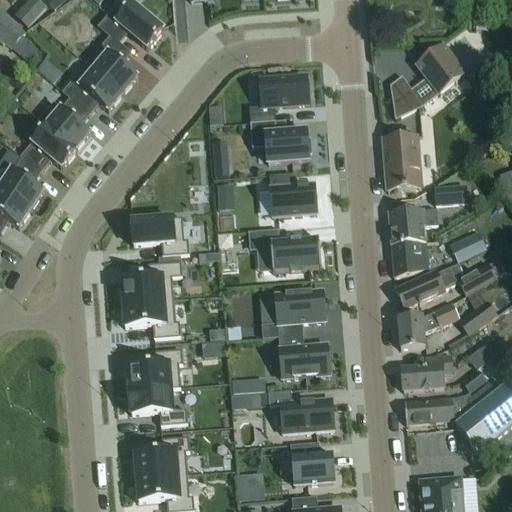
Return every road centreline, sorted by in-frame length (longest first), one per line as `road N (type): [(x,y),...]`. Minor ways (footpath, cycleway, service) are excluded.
road 1 (unclassified): [(384,511),(348,47)]
road 2 (residential): [(68,319),(65,276),(83,228),(208,75),(243,54),(348,47)]
road 3 (residential): [(82,511),(68,319)]
